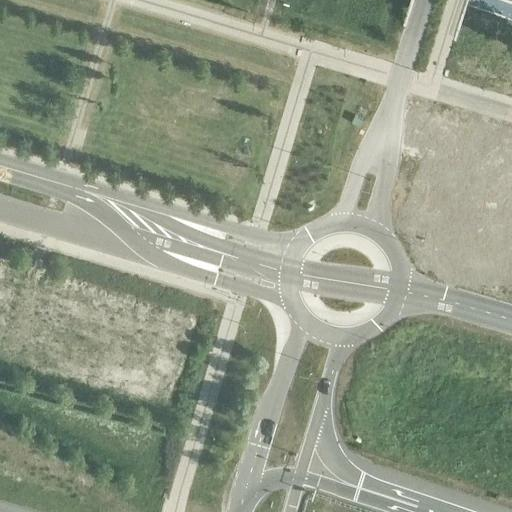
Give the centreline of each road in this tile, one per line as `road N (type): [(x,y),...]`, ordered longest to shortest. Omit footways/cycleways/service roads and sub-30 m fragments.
road 1 (tertiary): [(298,246),(74,188)]
road 2 (unclassified): [(0,212),(186,271)]
road 3 (tertiary): [(302,319),(242,493)]
road 4 (tertiary): [(300,480),(343,337)]
road 5 (unclassified): [(382,139),(422,0)]
road 6 (tertiary): [(343,337),(380,323),(399,289),(392,252),(375,234)]
road 7 (tertiary): [(74,188),(148,253),(186,271)]
